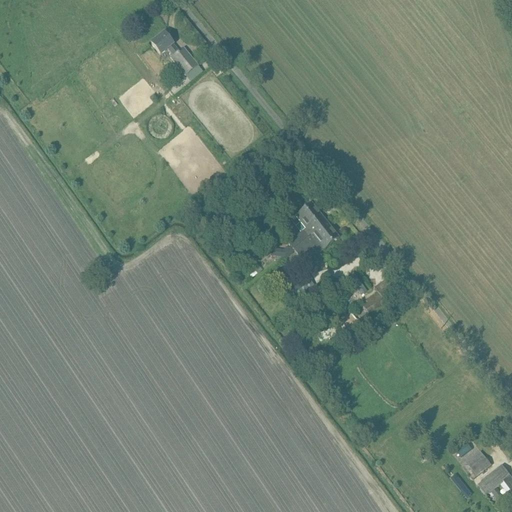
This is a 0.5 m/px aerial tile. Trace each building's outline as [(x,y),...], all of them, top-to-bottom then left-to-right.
[(151,45),(157,53),(160,57),(168,51),(174,58),(171,60),(185,77),(197,67),(183,50),(179,54),(164,35),(151,45)] [(168,89),(180,80),(177,75),(165,85),(168,89)] [(181,103),(177,98),(172,103),(176,108),(181,103)] [(327,224),(311,205),(291,221),(301,234),(295,239),(293,237),(286,243),(290,247),(292,251),(327,224)] [(318,256),(339,239),(327,224),(292,251),(283,259),(285,260),(295,252),(299,258),(312,248),(318,256)] [(273,250),(272,257),(283,259),(292,251),(290,247),(288,249),(287,248),(283,251),(273,250)] [(369,315),(394,296),(402,290),(392,277),(374,290),(377,293),(361,305),(369,315)] [(307,278),(291,291),(297,299),(298,298),(302,304),(308,300),(304,294),(314,287),(307,278)] [(343,335),(358,323),(351,313),(335,325),(336,326),(333,329),(319,339),(320,340),(319,341),(322,344),(323,344),(324,345),(337,334),(340,332),(343,335)] [(491,466),(485,458),(481,453),(463,467),(473,481),(491,466)] [(511,480),(502,467),(478,486),(487,497),(504,483),(511,492),(511,480)] [(467,499),(471,496),(457,479),(453,482),(467,499)]
